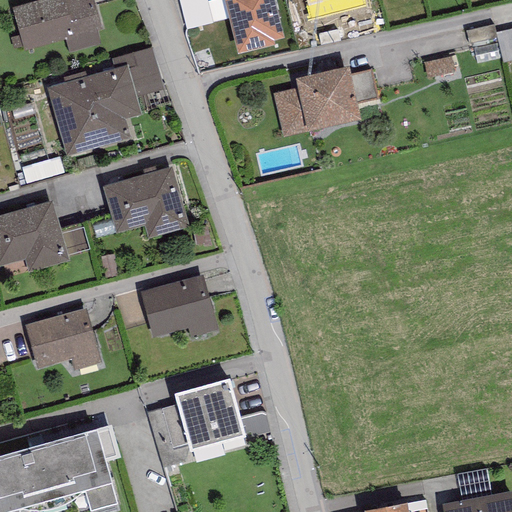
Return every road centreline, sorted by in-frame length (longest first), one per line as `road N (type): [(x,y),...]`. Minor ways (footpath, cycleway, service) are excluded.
road 1 (residential): [(161,0),(236,210),(311,511)]
road 2 (unknown): [(195,95),(511,10)]
road 3 (unknown): [(0,316),(246,248)]
